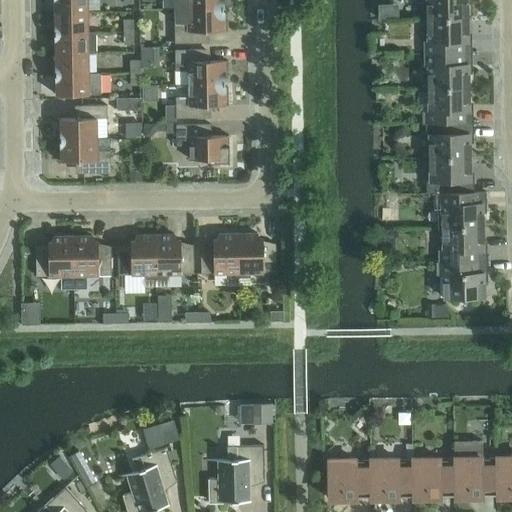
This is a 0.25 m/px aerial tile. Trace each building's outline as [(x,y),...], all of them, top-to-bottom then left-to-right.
[(87,12),(87,0),(54,0),(55,13),(87,12)] [(173,0),(174,9),(223,8),(223,3),(227,3),(226,0),(173,0)] [(426,0),(427,17),(427,19),(467,18),(467,0),(426,0)] [(223,8),(174,9),(174,43),(202,43),(202,31),(227,31),(227,13),(223,13),(223,8)] [(88,33),(87,12),(55,13),(55,33),(88,33)] [(427,19),(427,17),(419,17),(419,21),(427,21),(428,41),(424,41),(424,54),(472,53),(471,41),(468,41),(467,18),(427,19)] [(133,32),(133,19),(123,19),(123,32),(133,32)] [(133,32),(123,32),(123,45),(134,44),(133,32)] [(96,33),(88,33),(55,33),(56,54),(96,53),(96,33)] [(188,84),(224,83),(224,78),(228,78),(228,61),(202,61),(202,49),(175,50),(175,84),(188,84)] [(96,53),(56,54),(56,74),(88,73),(88,53),(96,53)] [(472,53),(424,54),(424,67),(428,66),(428,87),(428,89),(469,88),(468,66),(472,66),(472,53)] [(131,73),(140,73),(140,60),(131,60),(131,73)] [(88,74),(88,73),(56,74),(56,95),(101,94),(100,74),(88,74)] [(140,73),(131,73),(131,85),(140,85),(140,73)] [(224,83),(188,84),(189,97),(175,97),(176,118),(203,117),(203,106),(228,105),(228,88),(224,88),(224,83)] [(428,89),(428,87),(420,87),(420,91),(428,91),(429,111),(422,111),(422,124),(473,123),(473,110),(469,110),(469,88),(428,89)] [(116,98),(116,110),(140,110),(140,98),(116,98)] [(60,140),(97,139),(96,118),(107,118),(107,105),(82,106),(82,118),(57,119),(57,135),(60,135),(60,140)] [(473,123),(422,124),(425,124),(426,136),(429,136),(429,156),(430,158),(470,158),(469,135),(473,135),(473,123)] [(176,146),(189,146),(189,159),(211,159),(211,161),(211,163),(229,162),(229,136),(204,136),(203,124),(176,125),(176,146)] [(97,139),(60,140),(61,145),(57,145),(57,161),(83,161),(83,173),(110,173),(110,151),(97,151),(97,139)] [(430,158),(429,156),(421,156),(421,160),(430,160),(430,180),(426,180),(426,194),(435,194),(435,193),(474,192),(474,180),(470,180),(470,158),(430,158)] [(486,192),(474,192),(435,193),(435,194),(435,206),(442,205),(443,226),(443,228),(483,227),(482,205),(486,205),(486,192)] [(382,221),(392,221),(392,209),(382,209),(382,221)] [(443,228),(443,226),(434,226),(434,230),(443,230),(443,250),(439,250),(439,262),(436,262),(487,262),(487,249),(483,249),(483,227),(443,228)] [(239,285),(238,233),(219,234),(219,245),(200,245),(201,273),(214,273),(214,274),(227,274),(227,285),(239,285)] [(238,233),(239,285),(250,285),(250,273),(263,273),(276,272),(276,244),(257,244),(257,233),(238,233)] [(156,286),(155,235),(137,235),(137,246),(118,246),(118,275),(131,275),(145,275),(145,287),(156,286)] [(155,235),(156,286),(168,286),(167,275),(181,274),(194,274),(193,245),(174,245),(174,235),(155,235)] [(74,288),(73,236),(54,236),(54,247),(36,247),(36,276),(49,276),(62,276),(62,288),(74,288)] [(92,236),(73,236),(74,288),(85,287),(85,276),(98,276),(98,275),(111,275),(111,246),(92,247),(92,236)] [(487,274),(487,262),(436,262),(436,275),(443,275),(444,298),(484,297),(483,274),(487,274)] [(22,305),(21,325),(38,325),(38,305),(22,305)] [(284,321),(283,312),(271,312),(271,321),(284,321)] [(198,322),(198,313),(185,313),(185,323),(198,322)] [(198,322),(211,322),(210,313),(198,313),(198,322)] [(116,324),(115,314),(103,315),(103,324),(116,324)] [(116,324),(128,323),(128,314),(115,314),(116,324)] [(248,404),(249,424),(272,424),(272,403),(248,404)] [(144,436),(161,432),(156,415),(140,419),(144,436)] [(495,458),(481,458),(481,441),(453,441),(453,459),(454,496),(496,495),(495,458)] [(218,459),(218,478),(209,478),(210,502),(249,501),(249,478),(264,478),(264,445),(227,446),(227,459),(218,459)] [(127,473),(132,491),(123,494),(128,511),(145,511),(168,505),(161,483),(176,478),(166,447),(131,458),(135,471),(127,473)] [(511,457),(495,458),(496,495),(511,495),(511,457)] [(411,459),(369,460),(370,497),(412,497),(411,459)] [(453,459),(411,459),(412,497),(454,496),(453,459)] [(370,497),(369,460),(327,461),(328,498),(370,497)] [(65,487),(38,511),(36,511),(86,511),(87,511),(65,487)]
